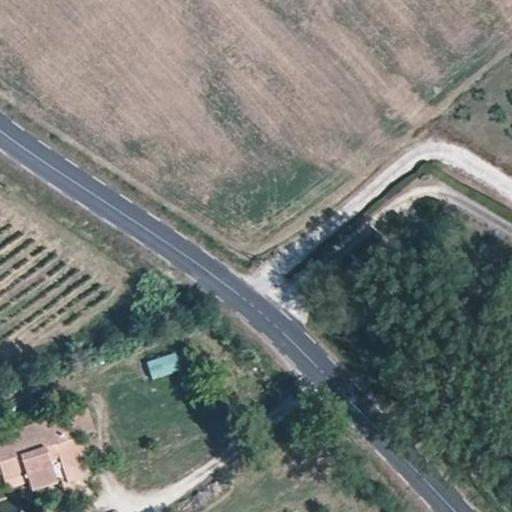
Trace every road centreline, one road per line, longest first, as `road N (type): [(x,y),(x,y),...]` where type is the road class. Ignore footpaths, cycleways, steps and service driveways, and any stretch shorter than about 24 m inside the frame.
road 1 (tertiary): [(455,511),(248,299),(0,131)]
road 2 (track): [(248,299),(431,146),(511,189)]
road 3 (unknown): [(316,366),(237,446),(134,511)]
